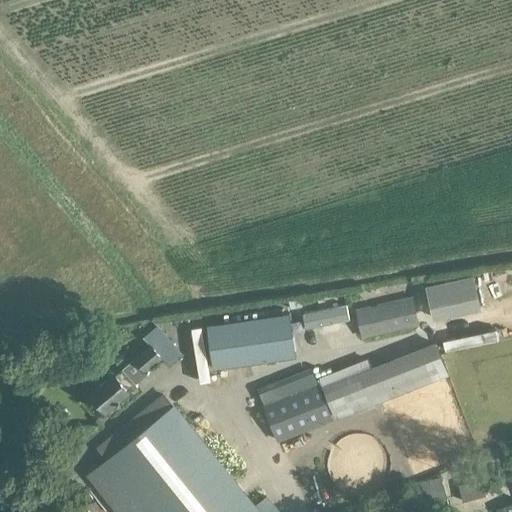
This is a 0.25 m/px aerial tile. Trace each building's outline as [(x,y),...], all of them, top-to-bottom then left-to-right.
[(433,320),(482,309),(474,275),(425,286),(433,320)] [(316,321),(346,316),(342,294),(312,299),(316,321)] [(354,310),(363,339),(420,327),(412,296),(354,310)] [(309,317),(308,302),(294,302),(295,317),(309,317)] [(291,314),(207,325),(213,368),(297,357),(291,314)] [(116,375),(115,374),(91,393),(107,412),(139,386),(137,384),(151,373),(149,370),(164,359),(170,366),(183,356),(160,328),(146,339),(153,346),(132,363),(116,375)] [(336,420),(449,374),(436,341),(323,386),(336,420)] [(31,370),(53,370),(53,349),(31,349),(31,370)] [(335,421),(318,382),(309,386),(304,372),(260,388),(278,441),(335,421)] [(99,452),(105,459),(174,403),(168,396),(99,452)] [(261,511),(174,403),(105,459),(85,475),(114,511),(261,511)] [(417,511),(449,506),(443,477),(412,485),(417,511)] [(466,511),(489,506),(484,478),(459,483),(466,511)] [(511,511),(511,502),(495,507),(497,511),(511,511)]
